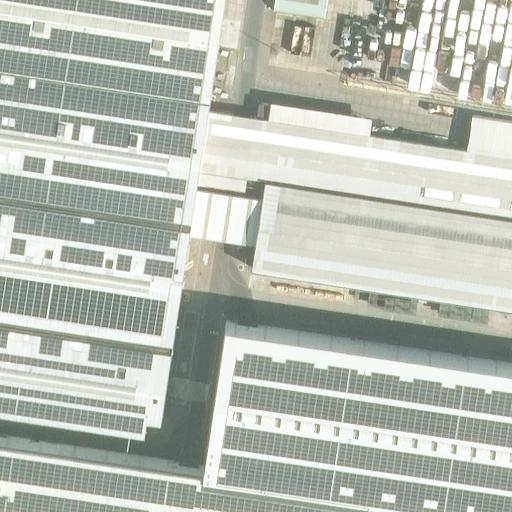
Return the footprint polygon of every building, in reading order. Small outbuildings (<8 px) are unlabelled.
[(147,416),(162,418),(200,166),(205,167),(214,110),(209,109),(226,0),(0,0),(0,408),(145,431),(147,416)] [(270,0),(269,9),(318,18),(321,0),(270,0)] [(258,116),(249,174),(267,177),(511,214),(511,155),(467,148),(428,142),(368,133),(267,118),(258,116)] [(257,242),(253,267),(511,306),(511,214),(267,177),(264,196),(257,242)] [(511,363),(226,321),(205,465),(511,511),(511,363)] [(511,511),(205,465),(0,434),(0,511),(511,511)]
